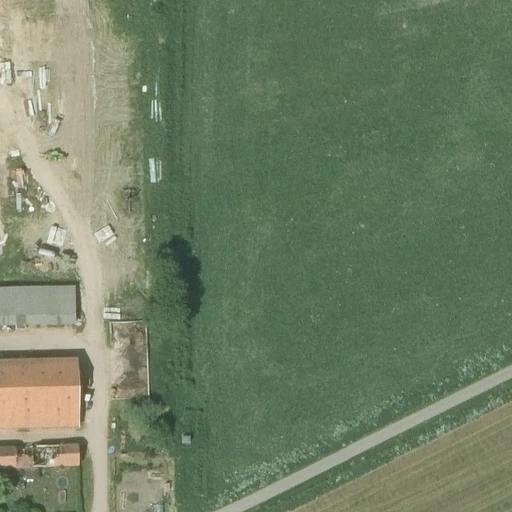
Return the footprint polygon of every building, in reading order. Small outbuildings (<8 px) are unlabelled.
[(81,297),(113,296),(113,286),(81,287),(81,297)] [(0,326),(73,325),(73,316),(73,287),(0,288),(0,326)] [(115,313),(127,312),(125,299),(80,305),(83,327),(116,322),(115,313)] [(0,430),(77,429),(76,358),(0,359),(0,430)] [(76,445),(0,446),(0,469),(63,468),(77,467),(76,445)]
